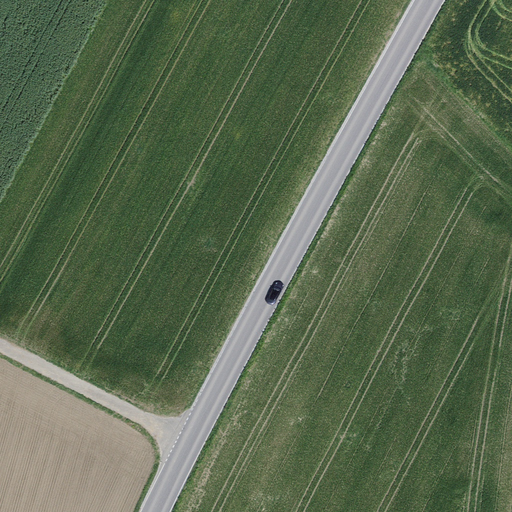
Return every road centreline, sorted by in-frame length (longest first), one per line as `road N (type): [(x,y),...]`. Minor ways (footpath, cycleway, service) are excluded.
road 1 (tertiary): [(428,0),(151,511)]
road 2 (track): [(0,344),(189,442)]
